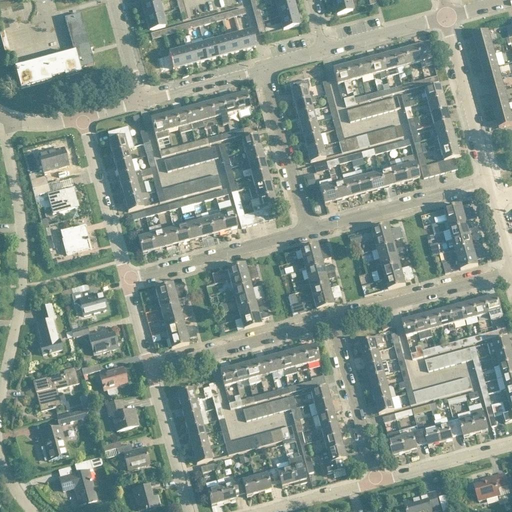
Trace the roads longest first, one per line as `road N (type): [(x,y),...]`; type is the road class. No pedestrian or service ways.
road 1 (residential): [(7,120),(21,288),(0,394)]
road 2 (residential): [(306,230),(489,181)]
road 3 (residential): [(150,370),(332,320)]
road 4 (residential): [(125,280),(306,230)]
road 5 (residential): [(332,320),(511,271)]
road 6 (residential): [(489,181),(445,18)]
road 7 (residential): [(374,483),(332,320)]
road 8 (residential): [(125,280),(81,118)]
road 9 (residential): [(306,230),(262,70)]
road 10 (residential): [(188,511),(150,370)]
road 11 (residential): [(374,483),(511,446)]
road 12 (residential): [(141,103),(262,70)]
road 13 (residential): [(324,51),(445,18)]
